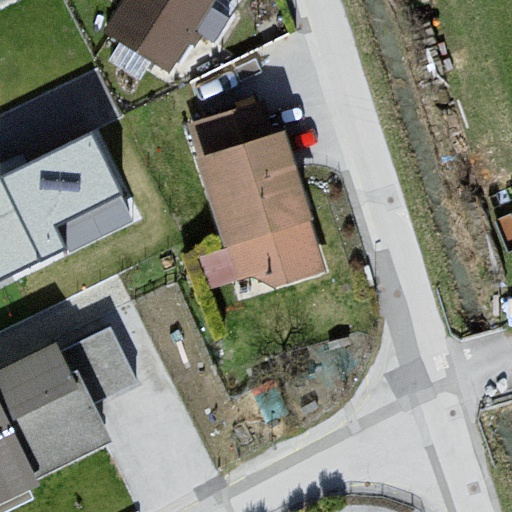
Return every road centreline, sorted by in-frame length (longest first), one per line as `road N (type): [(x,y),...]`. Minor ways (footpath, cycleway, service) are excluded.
road 1 (residential): [(437,382),(316,0)]
road 2 (residential): [(437,382),(203,511)]
road 3 (residential): [(478,511),(437,382)]
